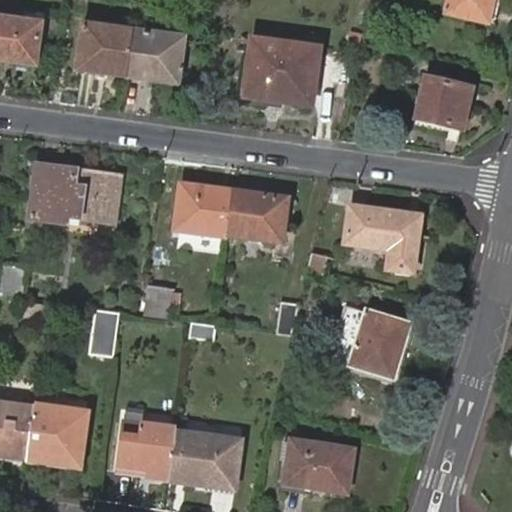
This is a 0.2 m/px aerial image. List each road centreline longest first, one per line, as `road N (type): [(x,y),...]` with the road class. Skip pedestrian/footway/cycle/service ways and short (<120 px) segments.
road 1 (residential): [(511,183),(0,115)]
road 2 (residential): [(433,511),(511,234)]
